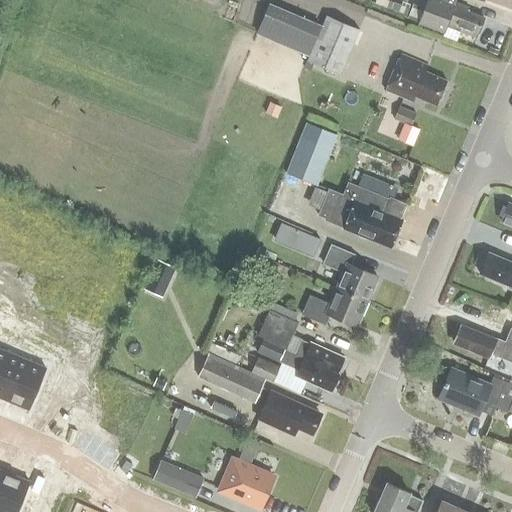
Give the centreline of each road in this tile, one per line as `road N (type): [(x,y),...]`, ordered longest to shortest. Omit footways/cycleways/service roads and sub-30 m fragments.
road 1 (unclassified): [(373,414),(480,163)]
road 2 (residential): [(0,427),(163,511)]
road 3 (unclassified): [(511,471),(373,414)]
